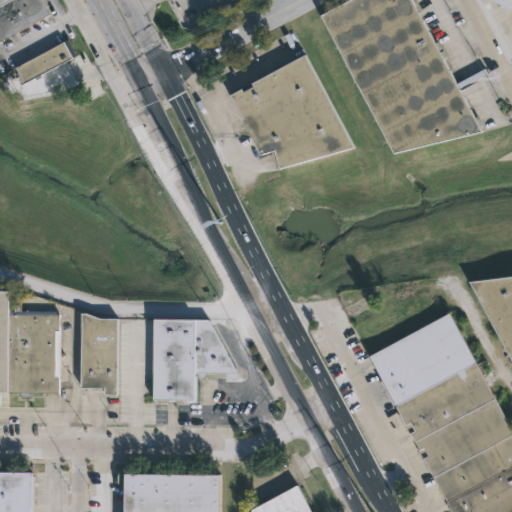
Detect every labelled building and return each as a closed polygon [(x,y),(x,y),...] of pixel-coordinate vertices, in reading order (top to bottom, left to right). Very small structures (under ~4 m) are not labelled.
[(0,0),(46,0),(49,5),(46,7),(50,14),(0,40),(0,0)] [(393,152),(319,14),(345,0),(412,0),(482,130),(393,152)] [(511,8),(497,0),(511,0),(511,8)] [(76,56),(23,85),(14,67),(67,38),(76,56)] [(281,170),(275,151),(262,155),(230,96),(242,89),(244,93),(255,87),(253,84),(305,55),(355,149),(281,170)] [(511,359),(471,280),(511,275),(511,359)] [(8,290),(8,288),(21,288),(21,310),(60,310),(60,380),(59,380),(59,392),(8,392),(8,290)] [(8,392),(0,392),(0,290),(8,290),(8,392)] [(511,511),(453,511),(435,477),(432,479),(393,407),(396,405),(369,355),(450,312),(511,427),(511,511)] [(87,313),(99,318),(117,318),(117,393),(103,393),(103,387),(80,387),(80,313),(87,313)] [(176,399),(154,399),(154,318),(208,318),(237,373),(196,372),(196,399),(176,399)] [(0,511),(0,469),(31,470),(31,473),(34,473),(33,511),(0,511)] [(220,473),(219,511),(123,511),(124,484),(117,484),(118,472),(220,473)] [(298,484),(312,511),(251,511),(252,509),(298,484)]
